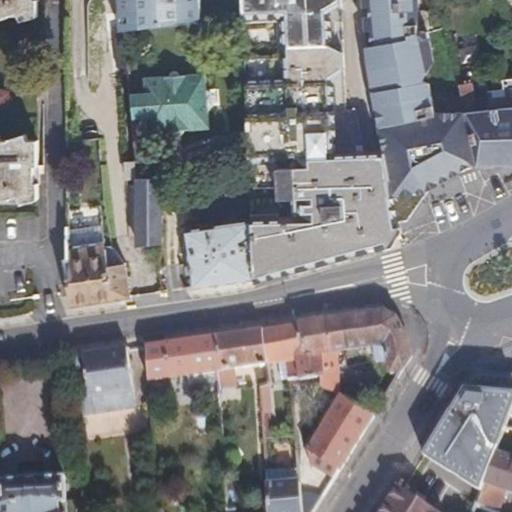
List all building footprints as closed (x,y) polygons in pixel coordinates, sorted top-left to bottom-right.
[(0,0),(0,17),(8,14),(17,14),(21,21),(35,16),(35,0),(0,0)] [(204,0),(121,0),(122,30),(205,19),(204,0)] [(239,0),(247,178),(248,197),(249,220),(249,241),(289,235),(294,260),(349,248),(356,234),(348,188),(352,186),(347,161),(332,162),(326,83),(324,52),(322,18),(320,0),(239,0)] [(320,0),(322,18),(332,10),(336,4),(335,0),(320,0)] [(355,0),(359,67),(444,48),(443,0),(355,0)] [(444,48),(359,67),(392,215),(422,208),(465,175),(462,164),(456,142),(447,105),(453,93),(444,48)] [(324,52),(326,83),(336,77),(341,71),(338,58),(324,52)] [(142,94),(128,95),(130,119),(145,119),(145,134),(205,129),(204,113),(202,91),(201,74),(141,79),(142,94)] [(493,163),(511,164),(511,76),(498,80),(500,93),(506,93),(508,104),(471,111),(465,84),(453,86),(453,93),(470,164),(493,163)] [(462,164),(470,164),(453,93),(447,105),(456,142),(462,164)] [(35,200),(35,184),(31,179),(31,167),(36,167),(35,141),(25,141),(22,133),(7,141),(0,140),(0,200),(3,199),(19,199),(20,207),(35,200)] [(382,241),(367,160),(347,161),(352,186),(348,188),(356,234),(349,248),(382,241)] [(235,197),(248,197),(247,178),(234,179),(235,197)] [(155,179),(131,181),(130,238),(155,234),(155,179)] [(189,287),(251,279),(249,241),(249,220),(183,230),(189,287)] [(130,238),(130,249),(155,245),(155,234),(130,238)] [(251,279),(295,268),(294,260),(289,235),(249,241),(251,279)] [(381,246),(382,241),(349,248),(294,260),(295,268),(381,246)] [(100,247),(65,253),(65,307),(123,299),(119,266),(124,265),(122,248),(101,252),(100,247)] [(160,291),(168,290),(165,267),(157,268),(160,291)] [(379,314),(320,322),(327,354),(333,353),(360,348),(363,356),(371,355),(371,347),(381,345),(386,376),(398,375),(407,361),(406,344),(393,322),(379,314)] [(320,322),(295,325),(302,356),(315,356),(315,362),(333,362),(333,353),(327,354),(320,322)] [(302,356),(295,325),(272,328),(273,332),(260,334),(263,369),(278,367),(277,363),(290,362),(292,384),(315,381),(315,362),(315,356),(302,356)] [(263,369),(260,334),(213,340),(218,375),(230,373),(263,369)] [(218,375),(213,340),(142,350),(144,378),(166,375),(168,382),(215,376),(218,375)] [(125,349),(75,355),(78,408),(92,406),(91,413),(134,407),(125,349)] [(277,363),(278,367),(278,386),(282,385),(292,384),(290,362),(277,363)] [(333,362),(315,362),(315,381),(316,391),(338,397),(371,418),(381,403),(362,391),(333,383),(333,362)] [(230,373),(218,375),(215,376),(215,392),(232,391),(230,373)] [(511,415),(511,410),(511,378),(481,376),(469,395),(465,393),(423,460),(480,497),(497,452),(511,415)] [(371,418),(338,397),(311,441),(306,455),(315,460),(313,466),(333,479),(371,418)] [(92,406),(78,408),(78,415),(91,413),(92,406)] [(480,497),(474,511),(511,511),(511,457),(497,452),(480,497)] [(298,511),(297,488),(295,469),(263,472),(265,511),(298,511)] [(83,511),(82,499),(61,500),(59,477),(40,480),(38,477),(18,479),(16,482),(0,482),(0,511),(83,511)] [(313,511),(321,500),(312,495),(310,487),(297,488),(298,511),(313,511)] [(430,511),(394,490),(379,511),(430,511)]
